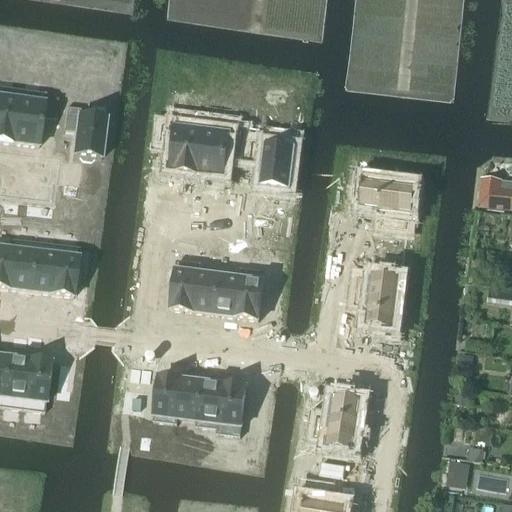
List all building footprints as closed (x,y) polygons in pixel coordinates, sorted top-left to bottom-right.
[(0,146),(11,148),(17,94),(0,92),(0,146)] [(17,94),(11,148),(12,148),(38,151),(40,132),(41,126),(41,123),(54,124),(57,103),(44,102),(44,98),(17,94)] [(65,112),(62,137),(73,138),(75,138),(74,145),(72,160),(78,161),(81,165),(90,166),(94,163),(100,163),(106,119),(79,116),(80,114),(65,112)] [(163,130),(161,146),(173,148),(173,151),(172,157),(170,176),(175,177),(197,180),(204,126),(176,123),(175,131),(163,130)] [(204,126),(197,180),(198,180),(198,179),(224,183),(227,164),(227,157),(228,154),(241,156),(243,135),(230,133),(231,129),(204,126)] [(253,148),(250,166),(261,168),(263,168),(262,175),(261,190),(266,191),(270,195),(278,196),(283,193),(288,193),(295,144),(267,140),(266,149),(253,148)] [(86,178),(84,190),(93,192),(94,179),(86,178)] [(481,182),(478,211),(511,214),(511,196),(500,195),(501,184),(481,182)] [(360,196),(358,204),(362,209),(361,214),(376,216),(383,217),(383,219),(381,230),(406,233),(408,220),(410,220),(414,192),(365,186),(364,192),(360,196)] [(63,188),(62,197),(75,199),(76,190),(63,188)] [(4,206),(3,215),(16,217),(17,208),(4,206)] [(26,209),(25,218),(38,220),(39,210),(26,209)] [(39,210),(38,220),(50,221),(51,212),(39,210)] [(248,222),(247,235),(256,236),(258,223),(248,222)] [(189,240),(188,249),(201,250),(202,241),(189,240)] [(211,242),(210,251),(223,253),(224,244),(211,242)] [(224,244),(223,253),(235,255),(236,245),(224,244)] [(0,248),(0,293),(6,294),(7,294),(13,245),(11,245),(11,249),(0,248)] [(13,245),(7,294),(17,295),(28,297),(34,247),(13,245)] [(34,247),(28,297),(39,298),(50,299),(56,250),(34,247)] [(56,250),(50,299),(50,300),(61,301),(72,302),(78,253),(56,250)] [(175,277),(170,315),(182,316),(193,317),(199,268),(177,265),(176,269),(175,277)] [(159,267),(158,275),(175,277),(176,269),(159,267)] [(199,268),(193,317),(203,319),(214,320),(219,280),(199,278),(200,268),(199,268)] [(472,276),(483,289),(492,282),(482,269),(472,276)] [(219,280),(214,320),(225,322),(236,323),(242,273),(240,273),(239,283),(219,280)] [(242,273),(236,323),(247,324),(258,326),(264,276),(242,273)] [(358,282),(355,307),(368,309),(365,331),(371,331),(375,336),(383,337),(388,333),(393,334),(399,285),(372,281),(371,284),(358,282)] [(460,358),(459,370),(469,371),(471,369),(472,359),(460,358)] [(6,362),(0,406),(0,411),(21,414),(27,365),(17,364),(6,362)] [(27,365),(21,414),(43,417),(49,368),(38,366),(27,365)] [(60,368),(58,380),(67,381),(69,369),(60,368)] [(58,380),(57,393),(66,394),(67,381),(58,380)] [(159,381),(153,426),(175,429),(181,384),(170,383),(159,381)] [(181,384),(175,429),(177,429),(177,424),(196,426),(195,431),(197,431),(202,387),(191,385),(181,384)] [(202,387),(197,431),(217,434),(216,439),(218,439),(224,390),(214,388),(202,387)] [(224,390),(218,439),(240,442),(246,392),(235,391),(224,390)] [(57,393),(55,402),(68,404),(69,394),(66,394),(57,393)] [(457,395),(456,407),(464,408),(465,396),(457,395)] [(253,400),(251,413),(260,414),(262,402),(253,400)] [(317,422),(314,441),(327,443),(326,452),(354,456),(361,407),(356,406),(352,401),(344,400),(339,403),(333,403),(331,417),(330,424),(328,424),(317,422)] [(251,413),(249,425),(258,427),(260,414),(251,413)] [(249,425),(248,435),(260,437),(262,427),(258,427),(249,425)] [(141,441),(140,453),(147,454),(149,442),(141,441)] [(470,453),(469,463),(481,465),(482,455),(470,453)] [(449,465),(445,489),(464,491),(468,467),(449,465)] [(308,493),(304,511),(345,511),(325,509),(327,496),(308,493)]
